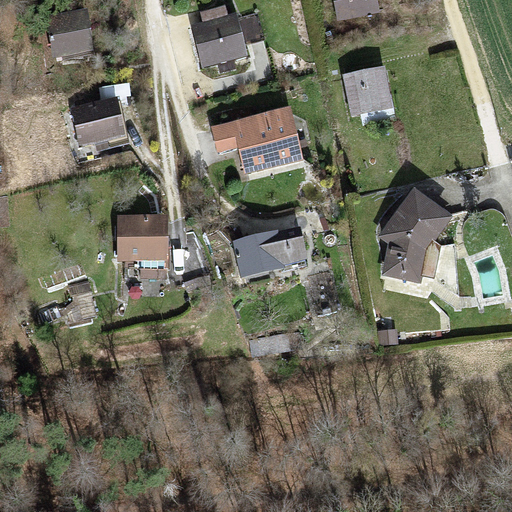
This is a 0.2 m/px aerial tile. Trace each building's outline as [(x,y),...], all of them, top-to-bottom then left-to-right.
[(375,0),(333,0),(337,20),(377,14),(375,0)] [(46,16),(53,61),(94,54),(86,9),(46,16)] [(204,28),(190,32),(201,72),(244,60),(231,13),(202,21),(204,28)] [(385,73),(346,80),(353,114),(391,107),(385,73)] [(118,99),(72,109),(80,146),(126,137),(118,99)] [(291,107),(209,128),(216,155),(228,152),(234,177),(304,159),(291,107)] [(411,195),(380,237),(386,242),(383,279),(415,282),(417,258),(445,221),(411,195)] [(161,225),(118,225),(118,258),(161,258),(161,225)] [(294,236),(233,248),(240,283),(300,272),(294,236)]
